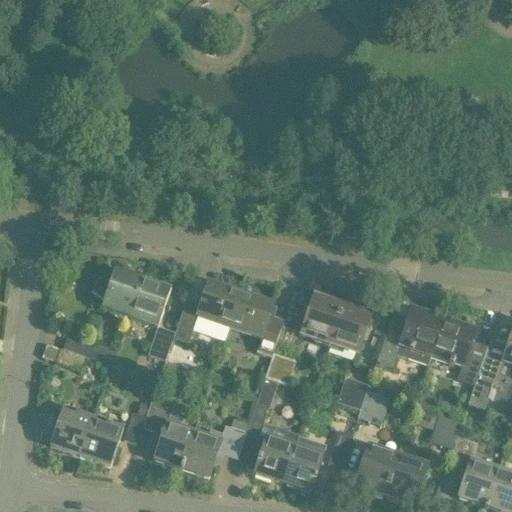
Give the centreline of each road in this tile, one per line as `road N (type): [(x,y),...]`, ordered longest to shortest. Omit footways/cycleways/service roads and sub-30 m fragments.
road 1 (residential): [(511,288),(38,225)]
road 2 (residential): [(12,493),(38,225)]
road 3 (residential): [(162,511),(12,493)]
